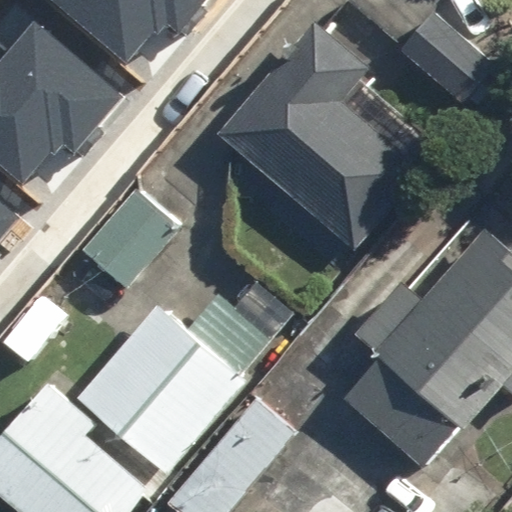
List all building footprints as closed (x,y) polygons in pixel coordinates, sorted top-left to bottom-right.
[(50,0),(124,64),(154,30),(159,34),(168,23),(178,32),(205,0),(50,0)] [(412,53),(473,105),(505,68),(443,16),(412,53)] [(0,164),(22,183),(50,150),(56,156),(66,144),(77,153),(125,96),(35,21),(10,51),(0,42),(0,164)] [(228,138),(366,254),(432,177),(425,171),(442,150),(388,104),(371,124),(351,107),(381,72),(325,24),(228,138)] [(92,252),(136,291),(188,233),(143,194),(92,252)] [(0,239),(19,217),(0,200),(0,239)] [(354,403),(433,471),(468,430),(475,436),(511,392),(511,248),(496,234),(435,305),(415,287),(369,341),(392,359),(354,403)] [(30,364),(72,316),(46,293),(4,342),(30,364)] [(88,403),(173,477),(251,388),(165,314),(88,403)] [(0,455),(0,492),(22,511),(143,511),(160,493),(99,440),(107,431),(58,389),(0,455)] [(176,507),(182,511),(241,511),(305,436),(264,402),(176,507)]
